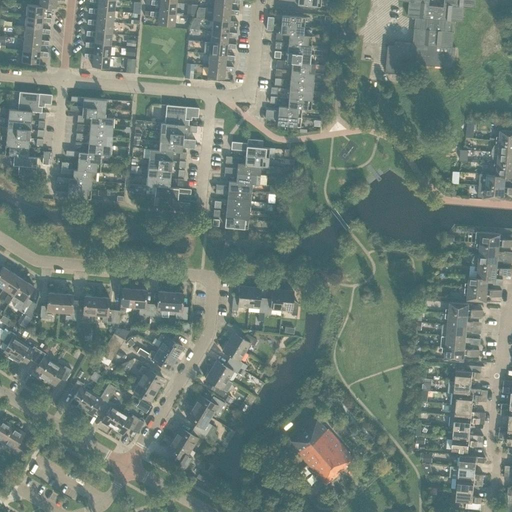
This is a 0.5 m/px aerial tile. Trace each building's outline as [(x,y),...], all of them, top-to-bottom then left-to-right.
[(89,0),(89,1),(98,2),(97,9),(114,11),(114,0),(89,0)] [(160,1),(154,0),(151,0),(151,4),(159,5),(158,12),(175,14),(176,2),(160,1)] [(230,10),(230,9),(231,3),(239,4),(239,0),(214,0),(213,8),(230,10)] [(398,0),(409,1),(408,17),(422,18),(421,28),(414,28),(413,43),(395,41),(394,46),(388,45),(385,72),(402,74),(403,62),(453,67),(455,47),(453,47),(454,31),(448,31),(449,20),(463,22),(464,6),(475,7),(475,0),(398,0)] [(39,6),(39,5),(27,4),(26,16),(43,17),(43,11),(52,11),(52,7),(39,6)] [(186,12),(186,15),(194,16),(197,5),(187,4),(186,12)] [(97,9),(89,8),(88,13),(97,13),(96,20),(113,22),(114,11),(97,9)] [(239,10),(230,9),(230,10),(213,8),(212,19),(229,21),(230,14),(238,15),(239,10)] [(158,12),(150,11),(150,16),(158,17),(157,24),(174,25),(175,14),(158,12)] [(281,24),(304,27),(305,17),(282,15),(281,24)] [(51,18),(43,17),(26,16),(25,27),(41,29),(41,28),(42,22),(51,23),(51,18)] [(96,20),(88,19),(87,24),(96,25),(95,31),(95,32),(112,33),(113,22),(96,20)] [(238,22),(229,21),(212,19),(211,31),(228,32),(229,25),(237,26),(238,22)] [(303,36),(303,35),(304,27),(281,24),(280,33),(282,34),(289,35),(289,34),(303,36)] [(50,29),(41,28),(41,29),(25,27),(24,39),(40,40),(41,33),(49,34),(50,29)] [(95,32),(95,31),(86,30),(86,35),(94,36),(94,43),(111,45),(112,33),(95,32)] [(237,33),(228,32),(211,31),(210,42),(227,44),(227,43),(228,37),(236,38),(237,33)] [(312,36),(303,35),(303,36),(289,34),(289,35),(288,43),(311,45),(312,36)] [(49,41),(40,40),(24,39),(23,50),(39,51),(40,45),(48,45),(49,41)] [(210,42),(204,41),(203,53),(209,54),(209,53),(226,55),(227,48),(235,49),(236,44),(227,43),(227,44),(210,42)] [(94,43),(85,42),(85,47),(93,47),(93,54),(109,56),(111,45),(94,43)] [(310,54),(311,45),(288,43),(287,52),(310,54)] [(48,52),(39,51),(23,50),(21,61),(38,63),(39,56),(47,57),(48,52)] [(310,63),(310,54),(287,52),(286,62),(292,62),(310,64),(310,63)] [(93,54),(84,53),(84,58),(92,59),(91,66),(108,68),(109,56),(93,54)] [(234,56),(226,55),(209,53),(209,54),(208,65),(225,66),(226,59),(234,60),(234,56)] [(315,64),(310,63),(310,64),(292,62),(291,71),(314,73),(315,64)] [(233,67),(225,66),(208,65),(207,77),(224,78),(224,71),(233,72),(233,67)] [(313,82),(314,73),(291,71),(290,80),(313,82)] [(312,91),(313,82),(290,80),(289,89),(312,91)] [(311,100),(312,91),(289,89),(288,98),(311,100)] [(41,112),(42,103),(51,104),(52,94),(19,92),(18,110),(32,111),(32,112),(39,112),(41,112)] [(82,107),(106,109),(106,99),(71,96),(70,101),(83,102),(82,106),(82,107)] [(311,110),(311,100),(288,98),(287,107),(302,108),(302,109),(311,110)] [(82,107),(82,106),(70,105),(70,110),(82,111),(82,115),(82,116),(84,116),(90,117),(105,118),(106,109),(82,107)] [(184,125),(188,126),(188,125),(189,117),(198,117),(199,108),(166,105),(165,123),(184,125)] [(287,107),(279,106),(278,111),(266,110),(265,114),(301,117),(302,109),(302,108),(287,107)] [(18,110),(9,109),(8,118),(31,120),(32,112),(32,111),(18,110)] [(300,127),(301,117),(265,114),(265,119),(277,120),(277,125),(300,127)] [(114,118),(105,118),(90,117),(90,126),(113,128),(114,118)] [(30,129),(31,120),(8,118),(7,127),(30,129)] [(160,132),(183,134),(184,131),(189,131),(190,132),(196,132),(196,126),(188,125),(188,126),(184,125),(165,123),(161,123),(160,132)] [(112,137),(113,128),(90,126),(89,135),(112,137)] [(29,138),(30,129),(7,127),(6,136),(29,138)] [(511,130),(500,130),(499,138),(497,138),(496,141),(511,142),(511,130)] [(183,139),(183,134),(160,132),(159,141),(195,144),(195,140),(183,139)] [(111,146),(112,137),(89,135),(88,144),(111,146)] [(29,147),(29,138),(6,136),(5,145),(29,147)] [(194,149),(195,144),(159,141),(158,150),(173,151),(173,152),(180,152),(182,152),(182,148),(194,149)] [(511,142),(496,141),(496,142),(494,144),(491,149),(491,152),(511,153),(511,142)] [(245,155),(269,157),(269,148),(247,146),(247,143),(231,142),(231,150),(246,151),(245,155)] [(110,155),(111,146),(88,144),(87,152),(87,153),(101,154),(110,155)] [(28,156),(29,147),(5,145),(4,155),(13,155),(28,156)] [(158,150),(149,149),(149,158),(172,160),(173,152),(173,151),(158,150)] [(87,153),(87,152),(66,150),(66,155),(78,157),(78,161),(101,163),(101,154),(87,153)] [(511,153),(491,152),(491,154),(493,160),(494,162),(494,163),(511,165),(511,153)] [(37,157),(28,156),(13,155),(13,164),(18,165),(18,174),(35,176),(37,157)] [(268,167),(269,157),(245,155),(245,164),(261,166),(268,167)] [(171,169),(172,160),(149,158),(148,167),(171,169)] [(100,172),(101,163),(78,161),(77,170),(96,172),(100,172)] [(245,164),(237,163),(237,168),(225,167),(224,171),(260,175),(260,174),(261,166),(245,164)] [(511,165),(494,163),(494,166),(488,174),(496,175),(511,176),(511,177),(511,176),(511,165)] [(170,178),(171,169),(148,167),(147,176),(170,178)] [(77,170),(71,169),(67,169),(61,169),(60,173),(73,174),(72,178),(72,179),(92,180),(92,181),(95,181),(96,172),(77,170)] [(267,175),(260,174),(260,175),(224,171),(224,176),(236,177),(236,181),(236,182),(252,183),(259,184),(266,184),(267,175)] [(496,175),(488,174),(480,173),(479,185),(505,187),(505,181),(511,181),(511,182),(511,181),(511,176),(511,177),(511,176),(496,175)] [(169,188),(169,187),(170,178),(147,176),(146,186),(155,187),(155,186),(169,188)] [(72,179),(72,178),(56,177),(56,182),(68,183),(68,187),(91,189),(92,181),(92,180),(72,179)] [(236,182),(236,181),(229,181),(228,186),(216,184),(215,189),(251,192),(252,183),(236,182)] [(511,187),(505,187),(479,185),(478,196),(504,199),(504,193),(511,193),(511,187)] [(191,190),(169,187),(169,188),(155,186),(155,187),(154,195),(178,197),(178,193),(190,194),(191,190)] [(90,199),(91,189),(68,187),(67,192),(55,191),(55,196),(90,199)] [(250,201),(251,192),(215,189),(215,193),(227,195),(227,199),(250,201)] [(177,202),(178,197),(154,195),(153,205),(189,208),(189,203),(177,202)] [(249,210),(250,201),(227,199),(226,208),(249,210)] [(248,219),(249,210),(226,208),(225,217),(248,219)] [(248,229),(248,219),(225,217),(224,227),(248,229)] [(499,245),(511,246),(511,239),(500,239),(500,233),(481,232),(476,232),(475,243),(477,243),(499,245)] [(499,252),(499,245),(477,243),(477,246),(480,246),(479,254),(511,257),(511,251),(504,251),(504,252),(499,252)] [(511,257),(479,254),(475,254),(473,257),(472,260),(471,265),(475,266),(497,268),(497,267),(498,261),(503,261),(503,262),(511,262),(511,257)] [(0,286),(3,288),(13,273),(2,266),(0,269),(0,286)] [(511,269),(497,267),(497,268),(475,266),(475,268),(478,268),(477,277),(496,279),(497,274),(511,275),(511,269)] [(13,295),(23,279),(13,273),(3,288),(9,292),(4,300),(8,303),(14,295),(13,295)] [(477,277),(469,276),(468,285),(465,285),(465,287),(487,289),(488,283),(493,283),(493,284),(502,285),(503,279),(496,279),(477,277)] [(13,295),(14,295),(19,298),(14,307),(23,313),(31,301),(26,298),(33,286),(23,279),(13,295)] [(248,306),(250,287),(239,286),(238,298),(233,297),(232,309),(238,310),(238,306),(248,306)] [(264,312),(265,300),(260,300),(261,288),(250,287),(248,306),(259,307),(258,312),(263,312),(264,312)] [(502,290),(487,289),(465,287),(465,290),(468,290),(467,299),(486,301),(487,295),(501,297),(502,290)] [(132,306),(134,289),(122,288),(120,310),(114,310),(113,323),(119,323),(120,313),(125,314),(125,306),(132,306)] [(150,316),(151,304),(145,303),(146,290),(134,289),(132,306),(139,307),(139,315),(150,316)] [(281,309),(283,290),(272,289),(271,301),(265,300),(264,312),(270,313),(270,309),(281,309)] [(283,290),(281,309),(291,310),(291,315),(297,315),(298,303),(292,303),(293,291),(283,290)] [(169,310),(170,292),(158,291),(157,304),(151,304),(150,316),(161,317),(161,316),(168,317),(169,310)] [(59,311),(60,293),(48,292),(47,306),(41,305),(40,317),(51,318),(52,311),(59,311)] [(169,310),(176,310),(175,318),(186,319),(188,307),(181,306),(183,293),(170,292),(169,310)] [(76,321),(77,309),(71,308),(73,294),(60,293),(59,311),(66,312),(65,320),(76,321)] [(95,314),(97,296),(84,295),(83,309),(77,309),(76,321),(88,321),(88,314),(95,314)] [(113,323),(114,310),(108,309),(109,297),(97,296),(95,314),(102,315),(102,322),(113,323)] [(468,315),(482,317),(483,310),(468,309),(469,303),(450,302),(449,311),(446,310),(446,313),(468,315)] [(467,322),(468,315),(446,313),(446,316),(448,316),(448,324),(473,327),(473,322),(467,322)] [(448,324),(442,324),(441,335),(466,338),(466,331),(472,332),(473,327),(448,324)] [(117,328),(113,333),(124,339),(129,331),(122,328),(121,329),(117,328)] [(13,360),(23,343),(15,337),(16,335),(9,331),(2,342),(7,345),(2,353),(13,360)] [(228,342),(244,352),(250,343),(254,345),(257,340),(247,334),(243,339),(233,332),(228,342)] [(113,333),(110,338),(121,345),(124,339),(113,333)] [(159,347),(176,358),(182,347),(165,336),(165,337),(161,334),(158,339),(162,342),(159,347)] [(480,339),(466,338),(441,335),(440,347),(443,347),(465,349),(465,348),(465,342),(471,343),(471,344),(480,344),(480,339)] [(110,338),(107,344),(118,350),(121,345),(110,338)] [(239,361),(244,352),(228,342),(222,351),(233,357),(230,362),(240,368),(243,363),(239,361)] [(33,361),(40,350),(33,346),(32,348),(23,343),(13,360),(24,366),(29,358),(33,361)] [(107,344),(104,349),(114,355),(118,350),(107,344)] [(169,369),(176,358),(159,347),(155,353),(151,350),(148,356),(152,358),(152,359),(169,369)] [(479,350),(465,348),(465,349),(443,347),(443,350),(445,350),(445,359),(464,360),(464,355),(479,356),(479,350)] [(111,360),(114,355),(104,349),(101,354),(111,360)] [(44,379),(55,362),(46,357),(47,355),(40,350),(33,361),(38,364),(33,372),(44,379)] [(240,368),(230,362),(227,367),(216,360),(211,370),(228,380),(233,371),(237,373),(240,368)] [(55,362),(44,379),(55,386),(60,378),(65,381),(71,370),(64,365),(63,367),(55,362)] [(455,381),(471,383),(472,377),(481,378),(482,366),(467,365),(466,371),(456,370),(455,381)] [(140,379),(157,389),(163,378),(146,368),(142,366),(139,371),(143,374),(140,379)] [(228,380),(211,370),(205,379),(216,385),(213,390),(223,396),(226,391),(232,383),(228,380)] [(150,401),(157,389),(140,379),(136,385),(132,382),(129,387),(133,390),(150,401)] [(80,409),(91,392),(82,386),(84,384),(77,380),(70,391),(75,394),(70,402),(80,409)] [(511,398),(511,380),(504,380),(502,392),(511,393),(511,398)] [(455,381),(449,381),(448,392),(452,392),(454,393),(457,393),(487,396),(488,390),(471,388),(471,383),(455,381)] [(101,411),(108,399),(115,387),(108,383),(101,395),(100,397),(91,392),(80,409),(91,416),(96,408),(101,411)] [(487,401),(487,396),(457,393),(454,393),(452,392),(451,404),(472,406),(473,400),(487,401)] [(193,406),(210,417),(213,411),(218,414),(224,403),(213,396),(210,401),(200,395),(193,406)] [(511,398),(510,404),(501,403),(501,409),(511,409),(511,398)] [(112,428),(122,411),(114,406),(115,404),(108,399),(101,411),(106,413),(101,422),(112,428)] [(242,402),(238,408),(244,412),(248,406),(242,402)] [(145,403),(141,410),(146,413),(150,406),(145,403)] [(472,411),(472,406),(451,404),(450,415),(485,418),(485,413),(472,411)] [(207,422),(210,417),(193,406),(186,417),(196,423),(193,429),(205,435),(211,425),(207,422)] [(511,421),(511,409),(501,409),(500,415),(509,415),(509,421),(511,421)] [(122,411),(112,428),(122,435),(128,427),(132,430),(139,419),(132,415),(131,417),(122,411)] [(484,424),(485,418),(450,415),(449,427),(454,427),(470,428),(471,423),(484,424)] [(0,441),(2,442),(12,426),(0,418),(0,441)] [(327,429),(318,418),(291,441),(299,451),(298,452),(326,484),(348,466),(347,465),(354,458),(328,429),(327,429)] [(511,421),(509,421),(508,427),(499,426),(499,432),(511,432),(511,421)] [(12,426),(2,442),(13,450),(12,452),(17,455),(25,444),(20,441),(24,433),(12,426)] [(205,435),(193,429),(190,434),(180,427),(173,439),(190,449),(194,444),(198,446),(205,435)] [(470,434),(470,428),(454,427),(453,438),(483,441),(483,435),(470,434)] [(511,444),(511,432),(499,432),(498,437),(507,438),(506,444),(511,444)] [(482,447),(483,441),(453,438),(452,450),(468,452),(469,446),(482,447)] [(187,454),(190,449),(173,439),(167,450),(177,456),(174,461),(185,468),(191,457),(187,454)] [(432,462),(432,453),(423,452),(422,461),(432,462)] [(459,466),(475,468),(476,462),(485,463),(485,457),(460,455),(459,466)] [(475,474),(475,468),(459,466),(458,478),(483,480),(483,474),(475,474)] [(201,470),(196,478),(205,483),(209,476),(201,470)] [(482,486),(483,480),(458,478),(457,489),(473,491),(474,485),(482,486)] [(472,496),(473,491),(457,489),(456,501),(466,502),(466,508),(480,509),(481,497),(472,496)]
